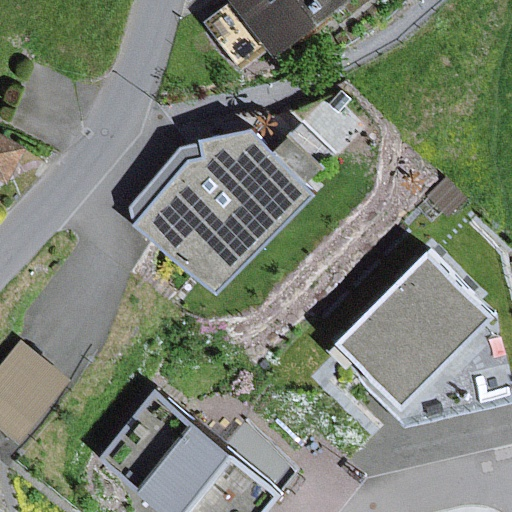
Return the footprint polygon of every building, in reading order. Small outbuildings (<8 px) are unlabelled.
[(243,0),(280,48),(343,0),(243,0)] [(226,303),(331,185),(260,123),(203,136),(207,151),(189,155),(132,220),(226,303)] [(34,148),(0,128),(0,178),(12,185),(34,148)] [(410,399),(499,308),(434,245),(345,335),(363,354),(410,399)] [(70,376),(18,340),(0,366),(0,420),(27,439),(70,376)] [(231,439),(160,386),(109,453),(187,511),(269,511),(290,484),(231,439)]
